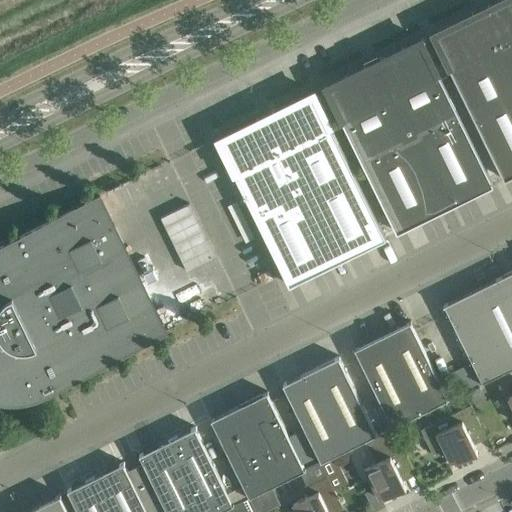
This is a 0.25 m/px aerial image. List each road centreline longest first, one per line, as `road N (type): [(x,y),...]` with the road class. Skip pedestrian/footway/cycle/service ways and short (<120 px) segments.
road 1 (unclassified): [(0,476),(511,224)]
road 2 (secondary): [(0,147),(303,0)]
road 3 (secondary): [(255,0),(0,115)]
